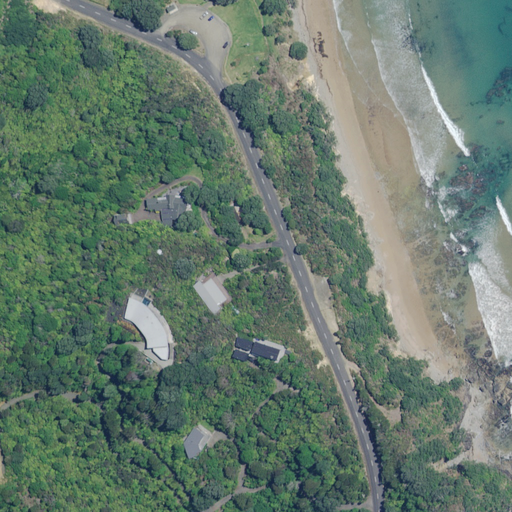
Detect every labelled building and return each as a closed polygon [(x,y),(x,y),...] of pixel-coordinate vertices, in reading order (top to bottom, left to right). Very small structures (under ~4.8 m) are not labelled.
[(177,199),(177,195),(168,196),(168,201),(159,201),(159,198),(147,198),(148,209),(156,208),(157,213),(163,212),(161,229),(173,230),(174,220),(187,221),(189,200),(177,199)] [(135,223),(134,214),(115,216),(116,225),(135,223)] [(195,287),(215,316),(223,310),(235,301),(215,272),(202,281),(195,287)] [(137,299),(133,298),(127,319),(129,320),(132,321),(135,322),(137,323),(139,324),(141,326),(143,328),(145,330),(147,332),(148,335),(149,337),(150,340),(151,343),(152,345),(152,348),(174,347),(173,342),(172,338),(171,333),(170,329),(168,325),(165,321),(163,317),(160,314),(157,311),(153,308),(150,305),(146,303),(142,301),(137,299)] [(282,364),(287,347),(254,338),(239,334),(238,337),(236,346),(241,347),(240,351),(236,350),(234,358),(248,362),(250,354),(282,364)] [(205,450),(214,437),(202,429),(197,426),(185,443),(193,460),(201,456),(201,455),(206,452),(205,450)]
